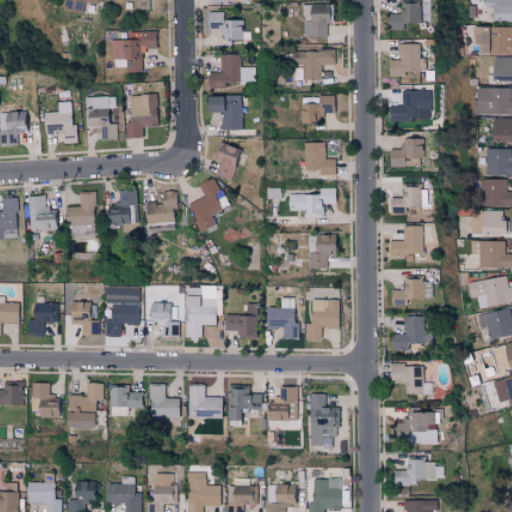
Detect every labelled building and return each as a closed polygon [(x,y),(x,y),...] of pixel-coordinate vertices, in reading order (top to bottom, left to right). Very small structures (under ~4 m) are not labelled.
[(64,0),(64,10),(82,13),(84,2),(97,4),(97,0),(64,0)] [(120,0),(121,1),(137,0),(137,9),(148,9),(148,0),(120,0)] [(403,24),(420,23),(419,0),(401,0),(399,0),(399,14),(387,14),(388,30),(403,29),(403,24)] [(511,0),(483,0),(483,6),(493,6),(492,20),(511,20),(511,0)] [(302,37),(326,38),(326,23),(330,23),(330,5),(302,5),(302,19),(303,19),(302,37)] [(222,29),(222,41),(249,40),(249,33),(243,34),(242,20),(223,21),(223,12),(207,12),(207,29),(222,29)] [(477,54),(511,53),(511,26),(472,28),(472,45),(477,45),(477,54)] [(389,60),(388,75),(426,75),(427,59),(421,59),(421,44),(398,44),(398,60),(389,60)] [(332,65),(332,51),(294,51),(293,65),(303,66),(303,80),(321,80),(321,65),(332,65)] [(257,67),(241,67),(241,55),(221,55),(221,73),(208,73),(208,88),(225,88),(225,82),(257,82),(257,67)] [(492,81),(511,81),(511,57),(492,57),(492,81)] [(511,89),(477,88),(476,100),(472,100),(472,114),(511,114),(511,100),(511,101),(511,89)] [(429,91),(401,92),(402,106),(388,106),(388,121),(430,120),(429,91)] [(125,138),(142,138),(142,127),(158,127),(158,95),(129,95),(129,122),(125,122),(125,138)] [(85,98),(86,128),(101,127),(102,140),(117,139),(117,123),(112,123),(111,108),(117,108),(117,96),(85,98)] [(206,96),(206,113),(221,113),(222,130),(241,130),(241,96),(206,96)] [(299,124),(323,124),(322,114),(333,114),(332,96),(314,96),(314,99),(298,99),(299,124)] [(73,143),(73,102),(57,102),(57,112),(44,113),(44,133),(62,132),(62,144),(73,143)] [(0,112),(0,113),(0,144),(16,145),(17,134),(21,134),(22,122),(26,122),(26,113),(0,112)] [(511,129),(511,127),(511,119),(492,118),(491,142),(511,142),(511,129)] [(402,139),(403,150),(389,150),(390,166),(422,165),(422,139),(402,139)] [(219,161),(214,174),(230,179),(240,151),(219,143),(213,158),(219,161)] [(319,175),(335,174),(335,159),(325,159),(325,143),(303,143),(304,169),(319,169),(319,175)] [(511,176),(511,162),(511,149),(487,149),(486,175),(511,176)] [(199,231),(215,224),(210,214),(227,206),(214,177),(198,184),(203,196),(187,203),(199,231)] [(481,205),(511,205),(511,191),(506,191),(506,180),(481,179),(481,205)] [(422,184),(402,185),(402,198),(390,198),(391,213),(404,213),(404,207),(422,206),(422,184)] [(319,193),(287,194),(288,210),(303,209),(303,218),(323,217),(323,204),(335,203),(335,187),(319,188),(319,193)] [(135,190),(116,190),(117,208),(107,209),(107,225),(136,224),(135,190)] [(175,190),(161,191),(161,202),(145,203),(145,223),(172,222),(172,209),(175,209),(175,190)] [(80,207),(66,207),(66,226),(96,225),(95,191),(79,191),(80,207)] [(30,230),(51,229),(50,195),(29,196),(30,230)] [(0,238),(18,238),(16,197),(1,197),(2,211),(0,211),(0,238)] [(509,220),(502,220),(502,210),(479,211),(479,224),(476,224),(476,234),(509,233),(509,220)] [(389,241),(389,255),(423,255),(422,225),(403,226),(403,240),(389,241)] [(334,234),(308,234),(308,268),(327,268),(327,252),(334,252),(334,234)] [(511,266),(511,253),(504,254),(504,240),(463,241),(463,254),(478,254),(478,267),(511,266)] [(466,281),(468,298),(477,297),(478,306),(511,301),(511,286),(508,287),(507,276),(466,281)] [(432,298),(433,279),(403,279),(403,289),(391,289),(391,305),(406,305),(406,298),(432,298)] [(217,325),(217,286),(186,286),(185,337),(202,337),(202,324),(217,325)] [(5,302),(5,296),(0,295),(0,327),(0,328),(0,323),(17,323),(18,303),(5,302)] [(293,297),(281,298),(281,307),(267,308),(267,328),(283,327),(283,339),(300,338),(299,322),(294,322),(293,297)] [(338,328),(339,300),(312,299),(311,323),(306,323),(305,338),(321,339),(322,328),(338,328)] [(91,301),(68,301),(68,317),(90,317),(91,301)] [(58,303),(31,302),(31,318),(28,318),(27,334),(42,334),(43,323),(57,323),(58,303)] [(171,321),(171,302),(148,302),(148,320),(159,320),(159,336),(179,337),(180,322),(171,321)] [(138,324),(138,304),(111,303),(111,320),(106,320),(106,336),(120,337),(121,324),(138,324)] [(247,303),(247,315),(225,314),(224,330),(239,331),(238,337),(257,337),(257,304),(247,303)] [(476,314),(479,328),(486,326),(488,339),(511,334),(511,320),(509,308),(476,314)] [(391,334),(391,349),(408,349),(408,342),(428,343),(429,316),(404,315),(404,334),(391,334)] [(511,365),(511,342),(491,347),(493,357),(496,356),(498,368),(511,365)] [(405,394),(424,394),(423,364),(389,365),(389,380),(405,380),(405,394)] [(511,400),(511,375),(492,380),(497,404),(511,400)] [(23,383),(3,382),(3,390),(0,389),(0,404),(23,405),(23,383)] [(49,383),(34,382),(33,417),(58,418),(58,396),(48,395),(49,383)] [(103,383),(87,383),(87,396),(66,396),(66,429),(93,429),(93,400),(103,400),(103,383)] [(178,418),(179,398),(164,398),(164,384),(150,384),(149,417),(178,418)] [(187,409),(193,409),(193,416),(221,417),(222,397),(204,396),(204,384),(188,384),(187,409)] [(249,384),(228,384),(227,420),(239,420),(239,408),(261,409),(261,393),(249,393),(249,384)] [(109,415),(141,416),(142,392),(129,392),(129,386),(111,386),(109,415)] [(266,421),(298,419),(296,386),(279,387),(280,396),(273,396),(273,404),(266,404),(266,421)] [(325,393),(310,393),(309,446),(333,446),(333,426),(340,426),(340,407),(325,407),(325,393)] [(432,411),(405,411),(405,431),(425,431),(425,443),(437,443),(437,427),(432,427),(432,411)] [(416,485),(416,478),(443,477),(443,466),(435,466),(434,460),(405,460),(405,470),(392,470),(393,485),(416,485)] [(54,473),(44,473),(44,483),(26,483),(26,503),(45,503),(45,511),(61,511),(61,499),(54,499),(54,473)] [(178,484),(169,484),(170,474),(152,473),(150,511),(162,511),(163,503),(177,504),(178,484)] [(107,483),(106,503),(124,503),(123,511),(140,511),(141,493),(134,492),(134,477),(121,476),(120,483),(107,483)] [(221,485),(207,485),(208,478),(192,478),(191,501),(186,500),(185,511),(202,511),(203,505),(220,506),(221,485)] [(340,478),(311,478),(309,511),(323,511),(324,509),(340,509),(340,478)] [(68,499),(67,511),(86,511),(87,492),(95,492),(96,481),(73,480),(73,499),(68,499)] [(0,511),(16,511),(18,483),(4,482),(4,491),(0,490),(0,511)] [(267,511),(284,511),(284,504),(295,504),(295,483),(266,484),(267,511)] [(433,511),(433,500),(404,500),(404,511),(433,511)]
